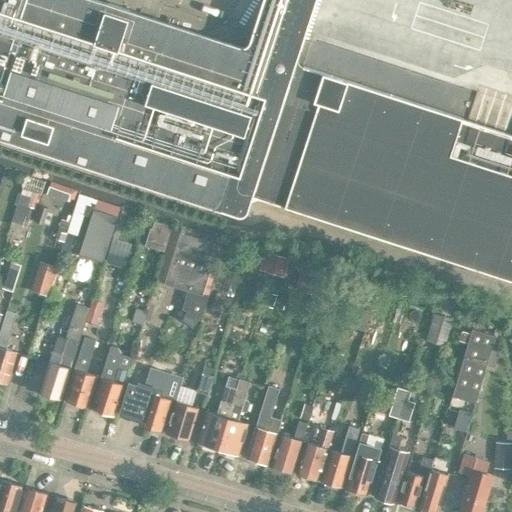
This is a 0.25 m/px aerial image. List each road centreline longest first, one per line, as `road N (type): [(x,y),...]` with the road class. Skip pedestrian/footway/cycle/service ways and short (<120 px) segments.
road 1 (unclassified): [(291,511),(0,425)]
road 2 (unknown): [(236,2),(511,109)]
